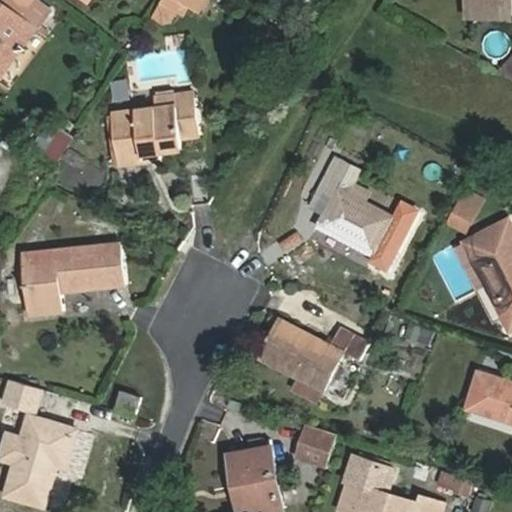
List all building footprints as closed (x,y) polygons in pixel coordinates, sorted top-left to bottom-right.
[(0,0),(0,74),(38,25),(6,0),(0,0)] [(47,0),(6,0),(38,25),(54,5),(47,0)] [(163,0),(155,12),(166,19),(172,17),(178,8),(165,0),(163,0)] [(165,0),(178,8),(186,13),(192,4),(202,10),(208,0),(165,0)] [(468,0),(467,17),(476,17),(477,0),(468,0)] [(511,0),(477,0),(476,17),(511,18),(511,0)] [(269,25),(261,38),(273,45),(280,31),(269,25)] [(113,100),(131,100),(131,79),(113,79),(113,100)] [(164,113),(115,118),(120,169),(143,166),(142,159),(163,157),(189,154),(187,142),(203,140),(198,97),(183,99),(184,111),(164,113)] [(183,99),(163,101),(164,113),(184,111),(183,99)] [(143,166),(167,164),(166,157),(163,157),(142,159),(143,166)] [(344,187),(355,166),(337,157),(314,205),(331,213),(325,224),(378,253),(397,215),(344,187)] [(480,198),(465,190),(448,220),(464,229),(480,198)] [(510,308),(502,312),(511,331),(511,330),(511,217),(466,241),(487,282),(495,279),(510,308)] [(130,284),(126,244),(25,255),(31,314),(68,310),(67,291),(130,284)] [(487,282),(502,312),(510,308),(495,279),(487,282)] [(281,318),(267,346),(276,350),(290,323),(281,318)] [(276,350),(267,346),(262,357),(324,390),(341,354),(362,364),(372,344),(341,327),(332,346),(290,323),(276,350)] [(405,343),(432,346),(434,328),(407,325),(405,343)] [(511,381),(479,371),(467,407),(511,422),(511,381)] [(0,398),(21,405),(28,382),(0,373),(0,398)] [(123,390),(117,410),(137,416),(143,397),(123,390)] [(0,416),(16,421),(21,405),(0,398),(0,416)] [(79,430),(32,416),(8,494),(44,506),(57,462),(67,466),(79,430)] [(300,460),(328,469),(340,435),(311,426),(300,460)] [(254,451),(277,446),(273,431),(250,436),(254,451)] [(254,451),(245,453),(252,483),(239,486),(244,511),(261,511),(290,506),(277,446),(254,451)] [(232,456),(239,486),(252,483),(245,453),(232,456)] [(366,484),(357,511),(444,511),(448,503),(428,497),(425,505),(387,492),(395,468),(358,456),(350,479),(366,484)] [(349,511),(356,511),(366,484),(350,479),(342,509),(349,511)]
